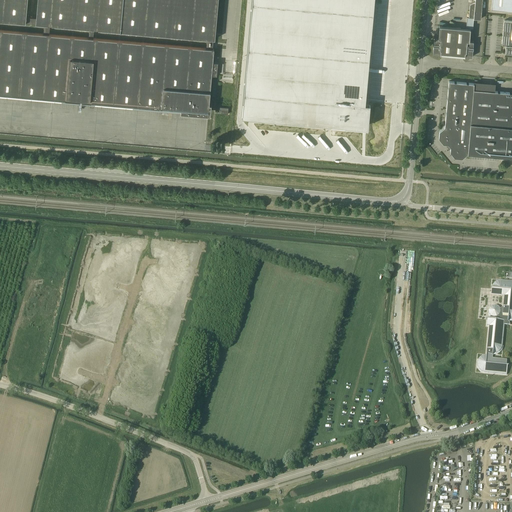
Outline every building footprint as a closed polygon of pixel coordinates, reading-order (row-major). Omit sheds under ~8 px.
[(252,0),(242,116),(363,127),(368,127),(370,103),(365,103),(374,0),(252,0)] [(481,19),(482,0),(475,0),(475,3),(474,2),(470,4),(469,18),(467,17),(466,28),(473,29),(474,18),(481,19)] [(510,11),(510,0),(492,0),(491,9),(510,11)] [(511,20),(504,20),(502,45),(506,45),(505,53),(511,53),(511,20)] [(473,49),(473,47),(474,46),(473,46),(474,41),(469,41),(470,29),(440,26),(439,38),(434,38),(434,43),(434,46),(433,46),(434,46),(433,53),(441,54),(440,55),(441,55),(441,53),(465,55),(465,57),(465,56),(472,57),(473,49)] [(0,97),(208,112),(209,103),(208,103),(210,74),(216,75),(217,61),(213,61),(214,46),(0,30),(0,97)] [(440,131),(439,138),(444,144),(448,144),(451,147),(450,152),(455,157),(462,158),(468,153),(511,157),(511,163),(511,164),(511,92),(474,89),(474,83),(449,81),(445,126),(440,131)] [(511,282),(501,281),(498,281),(495,283),(493,286),(492,289),(491,289),(493,289),(493,291),(505,293),(503,308),(500,309),(498,307),(495,306),(492,306),(489,309),(488,312),(489,315),(491,317),(489,320),(486,320),(487,320),(487,326),(489,326),(487,349),(487,356),(483,356),(480,358),(478,360),(477,364),(478,367),(479,370),(482,372),(485,373),(507,375),(508,366),(509,366),(507,366),(507,360),(493,359),(493,354),(496,354),(499,352),(501,350),(502,347),(504,325),(508,326),(508,321),(511,321),(511,320),(511,282)] [(23,369),(34,372),(37,357),(29,355),(27,365),(24,364),(23,369)]
